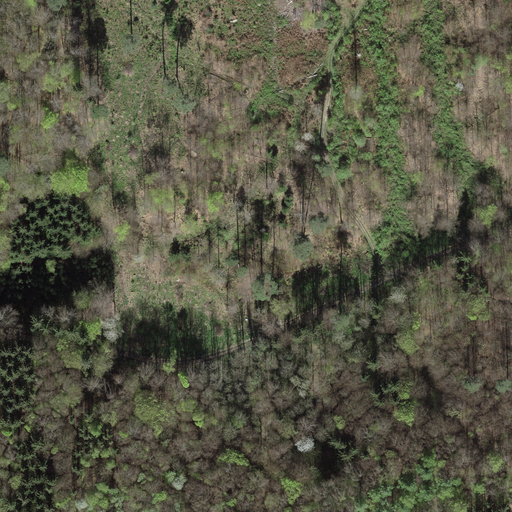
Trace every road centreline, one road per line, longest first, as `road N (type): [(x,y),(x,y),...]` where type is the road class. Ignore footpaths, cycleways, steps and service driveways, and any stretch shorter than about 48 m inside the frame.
road 1 (track): [(511,232),(456,244),(211,359),(160,363),(0,331)]
road 2 (track): [(366,0),(338,44),(326,164),(394,273),(511,303)]
